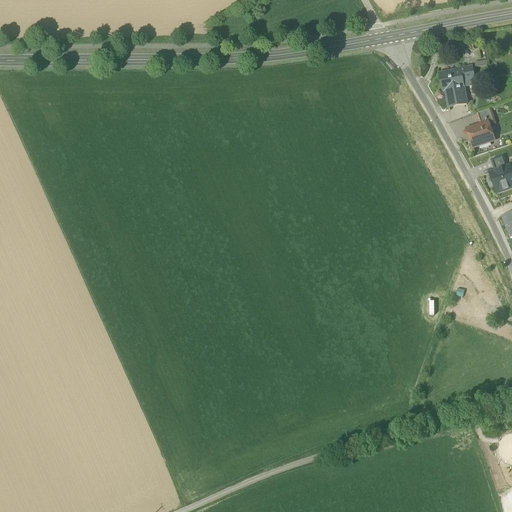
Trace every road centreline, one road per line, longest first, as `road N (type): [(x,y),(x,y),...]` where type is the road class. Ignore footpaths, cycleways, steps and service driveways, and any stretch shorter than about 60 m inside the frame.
road 1 (tertiary): [(0,61),(273,56),(384,38)]
road 2 (unclassified): [(179,511),(266,474),(511,402)]
road 3 (unclassified): [(384,38),(486,208),(511,271)]
road 4 (tertiary): [(384,38),(511,15)]
